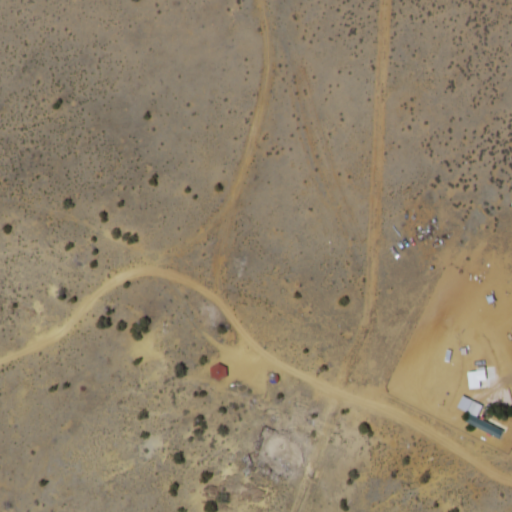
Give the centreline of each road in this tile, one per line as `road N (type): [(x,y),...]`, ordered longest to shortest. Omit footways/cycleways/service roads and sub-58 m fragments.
road 1 (track): [(0,356),(57,333),(117,279),(163,261),(234,195),(264,84),(259,0)]
road 2 (track): [(511,480),(411,421),(250,350),(218,302),(212,266),(234,195)]
